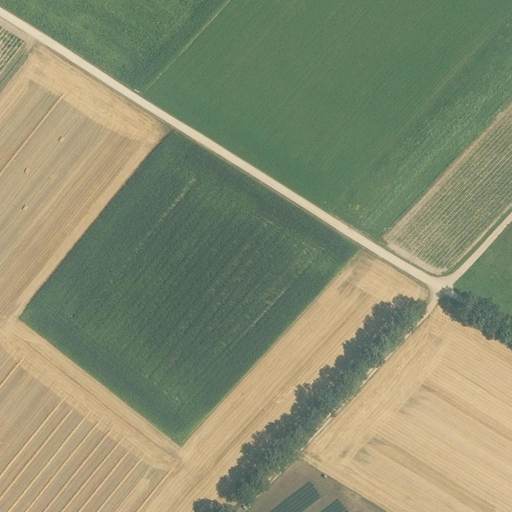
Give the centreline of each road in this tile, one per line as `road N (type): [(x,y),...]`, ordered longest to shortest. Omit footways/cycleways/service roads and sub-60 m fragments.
road 1 (track): [(0,16),(511,331)]
road 2 (track): [(445,290),(241,511)]
